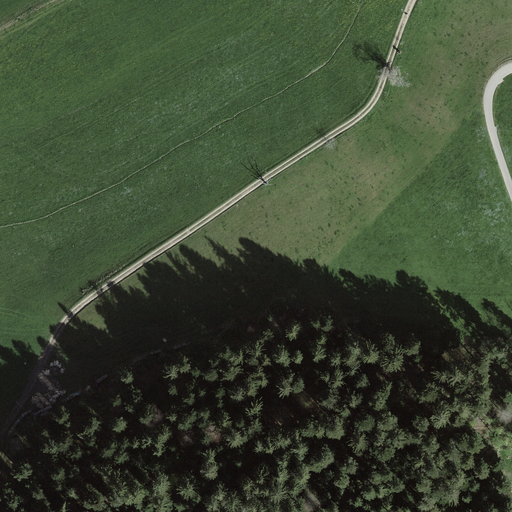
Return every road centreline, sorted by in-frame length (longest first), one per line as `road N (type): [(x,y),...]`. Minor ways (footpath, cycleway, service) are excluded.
road 1 (track): [(416,0),(369,110),(88,300),(0,429)]
road 2 (track): [(511,199),(485,97),(501,74),(511,72)]
